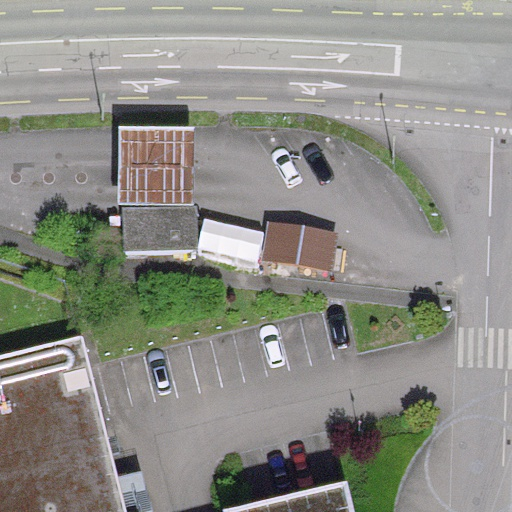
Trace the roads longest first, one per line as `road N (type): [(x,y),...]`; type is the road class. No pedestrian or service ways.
road 1 (primary): [(0,56),(185,52),(490,67)]
road 2 (residential): [(481,511),(490,67)]
